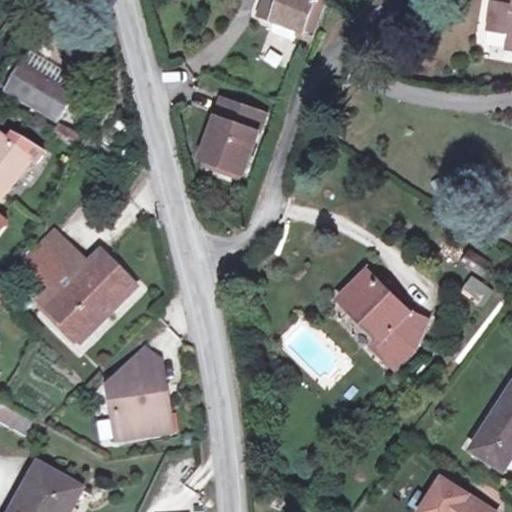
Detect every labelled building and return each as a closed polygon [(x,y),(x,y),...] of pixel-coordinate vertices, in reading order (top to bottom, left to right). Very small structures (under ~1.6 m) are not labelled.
[(310,32),(320,36),(332,0),(271,0),(265,17),(309,34),(310,32)] [(511,32),(511,0),(502,0),(498,29),(511,32)] [(29,50),(22,61),(73,91),(80,80),(29,50)] [(73,91),(22,61),(6,88),(57,118),(73,91)] [(269,115),(227,100),(205,158),(247,173),(269,115)] [(81,133),(59,119),(53,130),(75,143),(81,133)] [(112,142),(98,132),(94,139),(108,148),(112,142)] [(0,190),(9,197),(36,164),(39,167),(50,155),(17,136),(13,147),(6,140),(0,147),(0,190)] [(0,208),(9,197),(0,190),(0,208)] [(80,341),(136,283),(105,253),(91,268),(70,248),(40,280),(54,294),(43,306),(80,341)] [(413,315),(373,275),(346,302),(360,315),(384,340),(380,346),(378,349),(400,370),(418,351),(429,321),(413,315)] [(461,297),(485,307),(493,288),(469,277),(461,297)] [(0,302),(4,297),(9,286),(0,279),(0,302)] [(360,315),(354,321),(380,346),(384,340),(360,315)] [(115,436),(173,428),(169,401),(166,381),(163,358),(146,346),(117,374),(118,383),(114,383),(117,409),(112,416),(115,436)] [(511,402),(478,452),(509,473),(511,468),(511,402)] [(63,511),(75,490),(31,467),(7,511),(63,511)] [(441,475),(420,511),(421,511),(493,511),(495,509),(441,475)]
